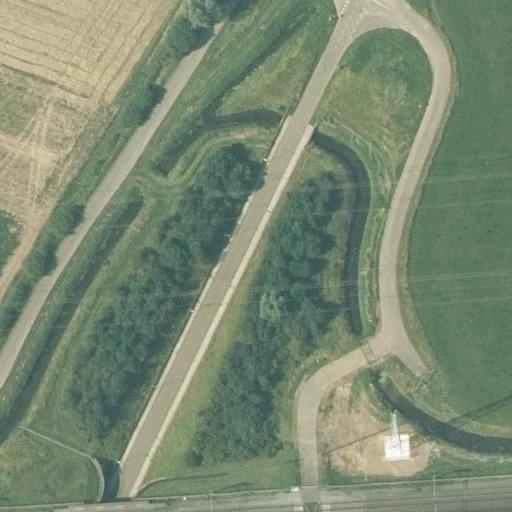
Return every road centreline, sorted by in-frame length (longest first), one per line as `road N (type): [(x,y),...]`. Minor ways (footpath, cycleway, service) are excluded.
road 1 (unclassified): [(108,511),(359,0)]
road 2 (unclassified): [(0,373),(67,247),(231,0)]
road 3 (unclassified): [(370,0),(421,34),(442,84),(390,249),(394,339)]
